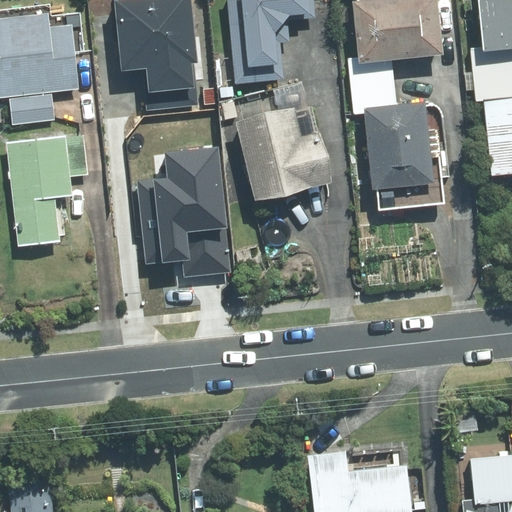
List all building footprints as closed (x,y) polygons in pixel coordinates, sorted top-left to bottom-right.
[(100,0),(101,2),(95,3),(100,53),(143,49),(137,0),(100,0)] [(226,0),(234,84),(283,79),(280,42),(289,41),(287,20),(315,18),(313,0),(226,0)] [(351,86),(394,81),(391,60),(446,54),(439,0),(361,0),(355,1),(360,57),(348,58),(351,86)] [(471,76),(511,72),(511,0),(478,0),(482,49),(469,50),(471,76)] [(0,98),(79,90),(72,25),(51,28),(50,14),(0,18),(0,98)] [(511,72),(471,76),(474,102),(483,101),(490,175),(511,173),(511,72)] [(394,81),(351,86),(354,114),(366,113),(373,190),(436,183),(427,101),(396,105),(394,81)] [(52,94),(9,99),(12,124),(55,119),(52,94)] [(195,143),(177,97),(126,116),(175,247),(227,228),(211,186),(223,181),(208,139),(195,143)] [(256,202),(334,183),(322,132),(303,137),(296,109),(238,124),(256,202)] [(67,139),(67,136),(7,142),(18,247),(60,242),(55,197),(73,195),(71,176),(87,175),(83,137),(67,139)] [(511,511),(511,396),(510,397),(511,418),(511,455),(470,458),(473,500),(461,501),(461,511),(511,511)] [(314,511),(412,511),(407,465),(348,472),(345,451),(308,456),(314,511)] [(421,483),(420,468),(410,469),(411,484),(421,483)] [(50,511),(48,480),(6,484),(9,511),(50,511)]
